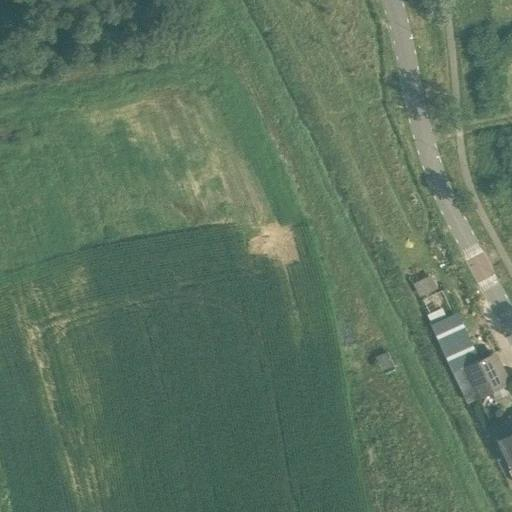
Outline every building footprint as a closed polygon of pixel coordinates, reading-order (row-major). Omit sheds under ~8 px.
[(432,275),(413,284),(419,297),(438,288),(438,287),(432,276),(432,275)] [(455,372),(477,361),(458,322),(436,332),(455,372)] [(455,372),(470,402),(491,392),(505,385),(508,384),(493,353),(477,361),(455,372)] [(510,395),(505,385),(491,392),(496,402),(510,395)] [(511,420),(493,430),(511,468),(511,469),(509,471),(511,476),(511,420)]
